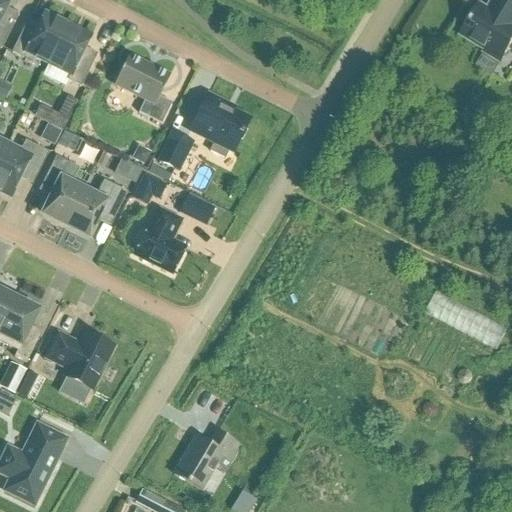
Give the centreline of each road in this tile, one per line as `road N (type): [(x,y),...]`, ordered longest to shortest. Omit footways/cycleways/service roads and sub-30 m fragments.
road 1 (residential): [(320,120),(87,0)]
road 2 (residential): [(192,332),(320,120)]
road 3 (residential): [(192,332),(0,233)]
road 4 (residential): [(85,511),(192,332)]
road 5 (residential): [(320,120),(392,0)]
